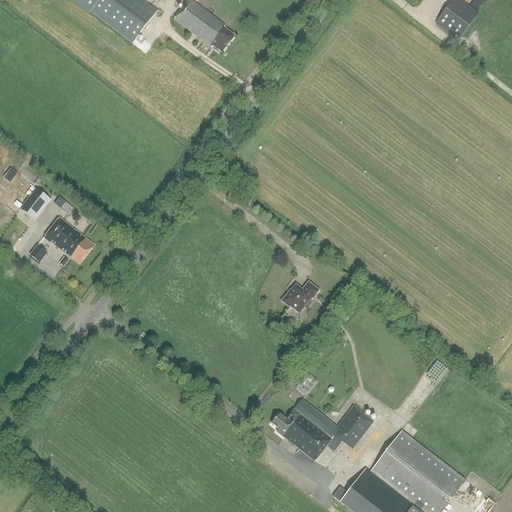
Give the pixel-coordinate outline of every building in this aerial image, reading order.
[(73,0),(90,13),(91,12),(133,44),(158,12),(142,0),(73,0)] [(222,54),(234,37),(224,29),(225,27),(190,0),(174,21),(211,49),(213,47),(222,54)] [(420,8),(425,0),(409,0),(409,1),(420,8)] [(459,0),(453,0),(435,25),(454,39),(456,35),(460,38),(478,14),(459,0)] [(11,182),(18,173),(12,168),(5,177),(11,182)] [(52,201),(36,189),(19,209),(35,222),(52,201)] [(93,246),(67,226),(59,220),(44,239),(49,243),(49,242),(79,265),(93,246)] [(47,254),(37,246),(30,256),(40,263),(47,254)] [(68,261),(64,258),(60,264),(64,267),(68,261)] [(312,300),(319,291),(309,283),(302,291),(296,286),(288,295),(288,294),(281,302),(289,308),(290,307),(299,314),(311,299),(312,300)] [(352,450),(374,423),(354,407),(337,428),(302,401),(294,410),(286,421),(279,415),(271,425),(281,432),(279,434),(314,462),(326,447),(334,453),(342,442),(352,450)] [(441,511),(465,481),(402,432),(370,473),(367,470),(348,495),(340,489),(333,498),(351,511),(418,511),(419,510),(421,511),(441,511)]
